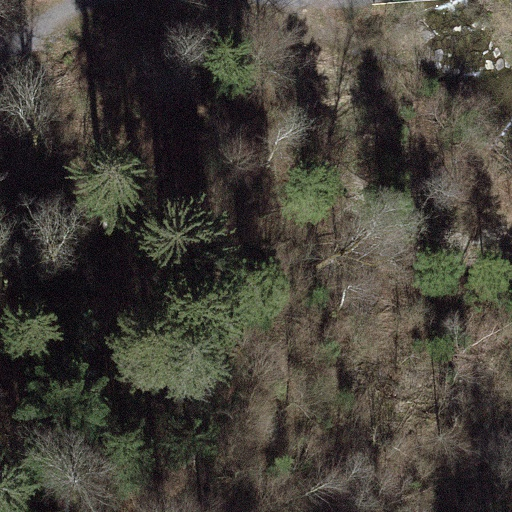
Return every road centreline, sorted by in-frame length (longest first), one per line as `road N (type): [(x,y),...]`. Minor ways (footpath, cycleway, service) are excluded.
road 1 (track): [(250,0),(319,31),(411,55),(511,35)]
road 2 (track): [(0,60),(82,2),(103,0)]
